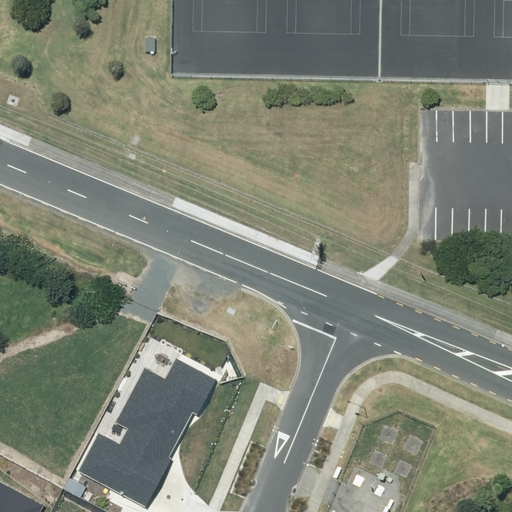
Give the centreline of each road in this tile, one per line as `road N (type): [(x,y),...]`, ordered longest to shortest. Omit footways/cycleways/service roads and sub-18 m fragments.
road 1 (tertiary): [(0,163),(348,307)]
road 2 (residential): [(348,307),(259,511)]
road 3 (tertiary): [(348,307),(511,373)]
